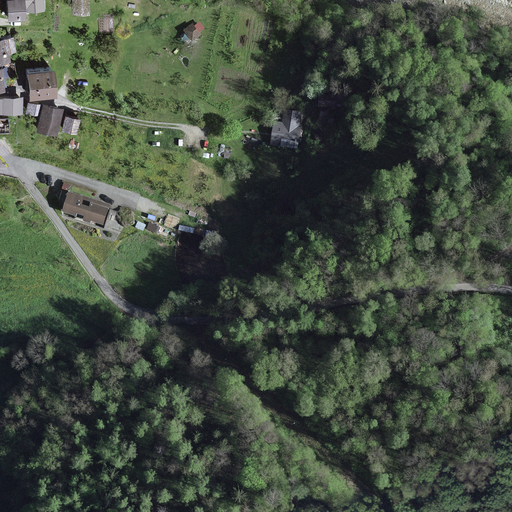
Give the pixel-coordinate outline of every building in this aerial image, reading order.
[(42,0),(6,0),(7,16),(24,16),(23,9),(42,8),(42,0)] [(86,0),(72,0),(72,10),(86,10),(86,0)] [(12,48),(9,36),(0,37),(0,60),(7,59),(5,49),(12,48)] [(51,68),(28,70),(30,96),(54,94),(51,68)] [(0,111),(20,111),(19,95),(1,96),(1,97),(0,97),(0,111)] [(336,96),(321,95),(320,105),(336,106),(336,96)] [(39,104),(29,103),(28,113),(37,115),(39,104)] [(50,106),(44,105),(39,130),(57,134),(62,109),(50,106)] [(299,113),(285,110),(283,123),(275,122),(272,143),(297,147),(300,126),(297,126),(299,113)] [(8,117),(0,117),(0,131),(8,131),(8,117)] [(79,120),(67,117),(64,131),(76,134),(79,120)] [(110,206),(72,192),(65,211),(104,225),(110,206)]
